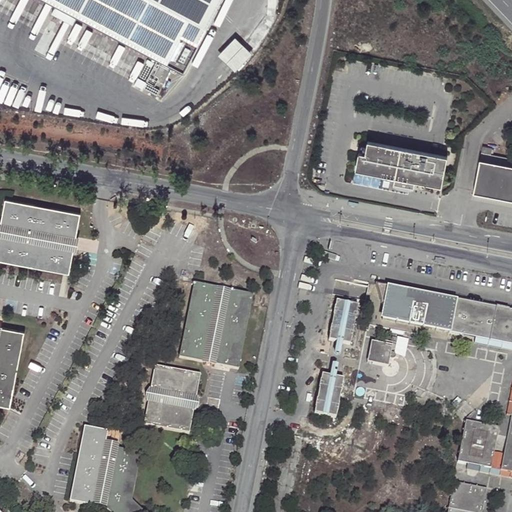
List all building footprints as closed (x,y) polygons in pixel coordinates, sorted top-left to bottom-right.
[(49,0),(55,3),(50,12),(72,24),(77,14),(183,70),(220,0),(49,0)] [(234,71),(251,53),(234,36),(217,54),(234,71)] [(164,68),(158,66),(154,76),(159,78),(164,68)] [(442,190),(448,160),(368,145),(366,157),(359,156),(356,173),(396,181),(394,189),(415,193),(416,185),(442,190)] [(511,162),(489,159),(490,152),(480,151),(473,198),(511,203),(511,162)] [(7,202),(3,226),(77,239),(82,216),(51,210),(51,212),(36,209),(36,207),(7,202)] [(0,237),(75,251),(77,239),(3,226),(0,237)] [(40,269),(71,275),(75,251),(0,237),(0,238),(0,261),(25,266),(25,265),(40,268),(40,269)] [(183,330),(177,359),(202,364),(217,289),(192,284),(186,315),(187,315),(184,330),(183,330)] [(383,320),(450,334),(450,333),(456,299),(377,285),(384,305),(387,306),(383,320)] [(213,366),(228,291),(217,289),(202,364),(213,366)] [(228,291),(213,366),(237,371),(243,341),(241,340),(244,325),(246,326),(252,295),(228,291)] [(476,339),(480,339),(488,306),(456,299),(450,333),(465,336),(467,329),(477,331),(476,339)] [(334,314),(333,321),(331,325),(330,325),(328,335),(329,335),(329,340),(337,341),(343,342),(350,344),(351,340),(352,340),(354,331),(353,331),(355,319),(356,320),(358,310),(357,310),(358,305),(337,301),(335,306),(334,307),(333,313),(334,314)] [(511,310),(504,309),(488,306),(480,339),(511,345),(511,310)] [(20,364),(26,333),(2,329),(0,341),(0,405),(11,408),(17,377),(16,377),(19,363),(20,364)] [(467,329),(465,336),(476,339),(477,331),(467,329)] [(390,358),(396,359),(397,355),(394,354),(396,342),(378,339),(377,342),(371,341),(367,363),(389,367),(390,358)] [(511,345),(480,339),(479,344),(511,350),(511,345)] [(341,352),(343,342),(337,341),(335,353),(336,354),(337,354),(338,354),(339,354),(340,353),(341,352)] [(150,391),(194,399),(199,375),(155,367),(150,391)] [(344,379),(335,377),(329,376),(321,375),(320,380),(319,380),(317,390),(318,390),(314,408),(315,409),(314,414),(336,418),(336,413),(337,413),(338,406),(340,393),(341,393),(344,379)] [(198,406),(194,399),(150,391),(145,395),(148,402),(193,411),(198,406)] [(143,425),(188,435),(193,411),(148,402),(143,425)] [(511,420),(506,454),(502,471),(511,473),(511,420)] [(459,463),(469,465),(492,469),(495,451),(499,428),(467,421),(459,463)] [(69,501),(93,507),(105,447),(108,431),(84,427),(69,501)] [(105,509),(117,449),(105,447),(93,507),(105,509)] [(131,501),(141,453),(117,449),(105,509),(108,511),(140,511),(142,510),(131,501)] [(502,471),(506,454),(499,452),(495,451),(492,469),(502,471)] [(511,479),(511,473),(502,471),(492,469),(469,465),(468,470),(495,476),(511,479)] [(449,511),(484,511),(489,490),(455,484),(449,511)]
